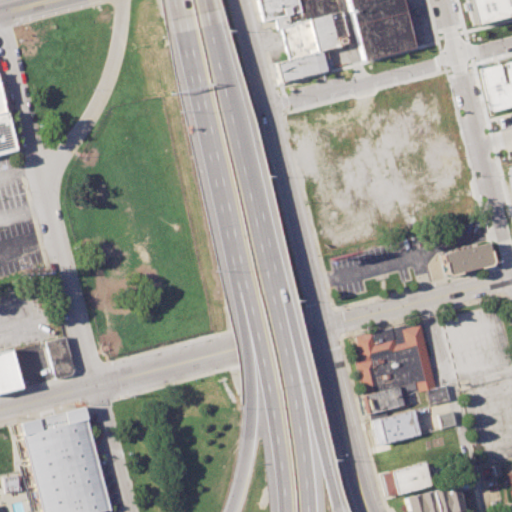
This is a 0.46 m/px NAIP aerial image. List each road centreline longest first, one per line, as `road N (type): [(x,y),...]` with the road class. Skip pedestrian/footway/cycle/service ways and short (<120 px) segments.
road 1 (tertiary): [(368,511),(237,0)]
road 2 (tertiary): [(0,408),(319,326)]
road 3 (motorway): [(270,305),(205,25)]
road 4 (motorway): [(178,29),(239,292)]
road 5 (residential): [(454,52),(511,274)]
road 6 (residential): [(42,185),(95,383)]
road 7 (residential): [(119,0),(101,89),(42,185)]
road 8 (residential): [(319,326),(511,277)]
road 9 (residential): [(264,101),(454,52)]
road 10 (residential): [(0,26),(42,185)]
road 11 (motorway): [(335,511),(302,383)]
road 12 (residential): [(127,511),(95,383)]
road 13 (motorway): [(305,511),(289,385)]
road 14 (motorway): [(266,391),(282,511)]
road 15 (motorway): [(247,394),(244,461),(228,511)]
